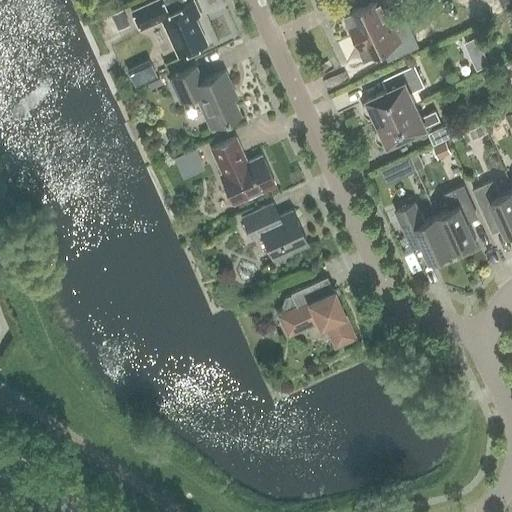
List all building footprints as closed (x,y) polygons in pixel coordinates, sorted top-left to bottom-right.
[(195,17),(196,17),(199,15),(193,1),(167,13),(161,0),(154,0),(131,11),(140,29),(161,19),(178,56),(206,43),(195,17)] [(353,37),(392,19),(383,0),(368,0),(370,3),(346,14),(352,27),(349,28),(353,37)] [(462,0),(461,3),(478,10),(482,0),(462,0)] [(511,0),(499,0),(503,9),(511,4),(511,0)] [(123,10),(111,15),(116,26),(128,21),(123,10)] [(395,57),(418,46),(409,27),(397,29),(392,19),(353,37),(357,45),(360,44),(366,57),(390,46),(395,57)] [(478,38),(465,44),(477,71),(490,65),(478,38)] [(160,57),(137,65),(143,83),(166,75),(160,57)] [(379,122),(415,105),(410,93),(425,87),(415,65),(383,80),(388,91),(368,100),(369,100),(367,101),(366,102),(364,104),(364,105),(363,106),(363,108),(363,109),(363,111),(364,113),(365,114),(367,116),(369,117),(370,118),(372,118),(374,118),(376,117),(379,122)] [(229,91),(233,89),(224,71),(202,81),(195,67),(170,78),(180,102),(196,95),(210,128),(240,114),(229,91)] [(160,78),(148,83),(151,89),(162,84),(160,78)] [(389,144),(440,120),(436,111),(422,118),(415,105),(379,122),(381,127),(379,128),(378,129),(377,130),(376,132),(376,133),(376,134),(376,136),(376,138),(377,139),(377,141),(379,142),(381,143),(382,144),(383,144),(385,144),(387,144),(389,144)] [(433,145),(457,134),(452,123),(428,134),(433,145)] [(481,126),(469,132),(473,141),(486,135),(481,126)] [(276,186),(262,155),(247,162),(235,137),(211,148),(222,173),(220,174),(233,203),(261,190),(262,192),(276,186)] [(438,159),(451,153),(446,142),(433,148),(438,159)] [(195,148),(173,158),(179,170),(179,171),(201,161),(195,148)] [(408,157),(394,164),(401,177),(415,171),(408,157)] [(511,232),(511,189),(500,195),(493,180),(473,189),(485,215),(496,210),(507,235),(511,232)] [(437,215),(453,250),(476,240),(465,215),(476,210),(464,185),(443,194),(450,210),(437,215)] [(453,250),(437,215),(425,221),(416,202),(395,212),(408,241),(419,236),(431,261),(453,250)] [(290,252),(307,244),(292,210),(278,216),(272,203),(243,216),(252,237),(262,233),(274,261),(291,254),(290,252)] [(352,337),(324,277),(290,293),(291,295),(285,298),(282,306),(285,312),(279,315),(288,333),(306,325),(310,335),(321,340),(331,335),(335,345),(352,337)]
